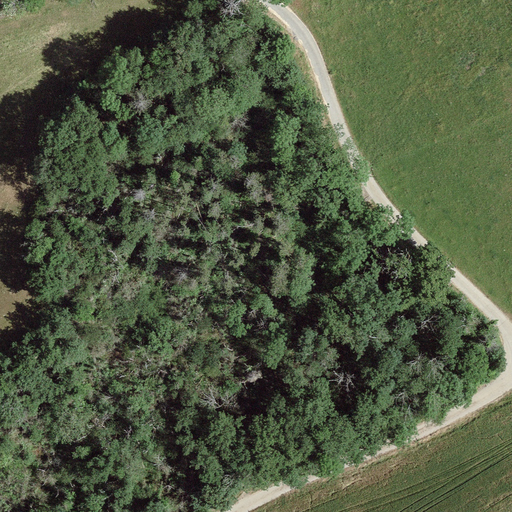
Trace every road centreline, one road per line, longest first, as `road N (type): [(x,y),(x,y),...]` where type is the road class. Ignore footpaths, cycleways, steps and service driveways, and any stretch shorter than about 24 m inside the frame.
road 1 (track): [(511,332),(365,187),(312,48),(266,0)]
road 2 (track): [(511,386),(374,458),(242,511)]
